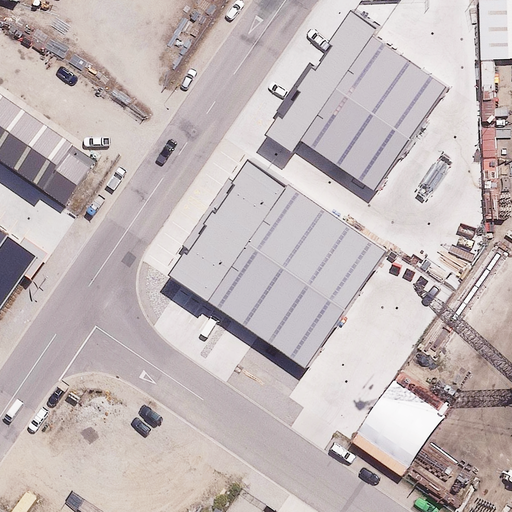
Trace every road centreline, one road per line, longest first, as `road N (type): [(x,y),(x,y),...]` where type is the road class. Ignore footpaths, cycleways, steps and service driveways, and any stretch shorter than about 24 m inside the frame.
road 1 (residential): [(72,309),(286,0)]
road 2 (residential): [(72,309),(363,511)]
road 3 (residential): [(0,415),(72,309)]
